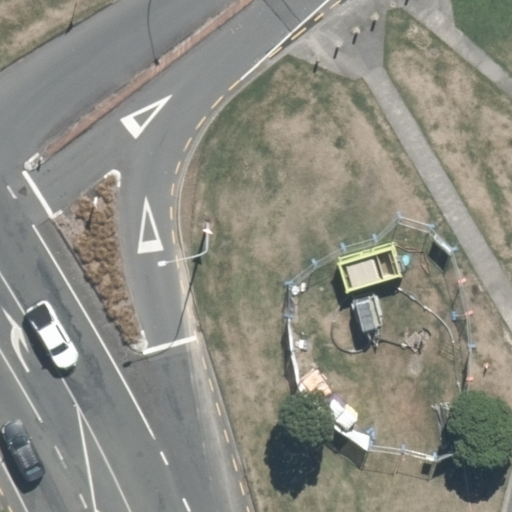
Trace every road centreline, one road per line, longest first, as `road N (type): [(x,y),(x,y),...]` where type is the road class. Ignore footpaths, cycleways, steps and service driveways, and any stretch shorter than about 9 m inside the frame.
road 1 (secondary): [(211,21),(151,134),(147,239),(176,463),(172,511)]
road 2 (residential): [(0,186),(211,21)]
road 3 (secondary): [(106,511),(0,312)]
